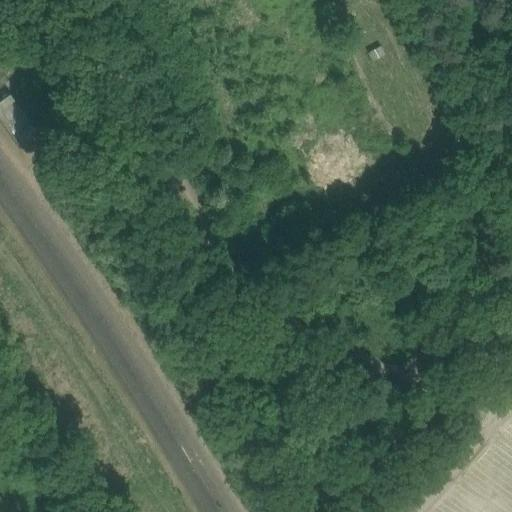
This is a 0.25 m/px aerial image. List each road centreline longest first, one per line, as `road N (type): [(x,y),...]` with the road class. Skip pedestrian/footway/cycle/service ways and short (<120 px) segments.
road 1 (track): [(0,133),(176,390),(246,511)]
road 2 (track): [(245,287),(98,0)]
road 3 (track): [(245,287),(467,401),(511,404)]
